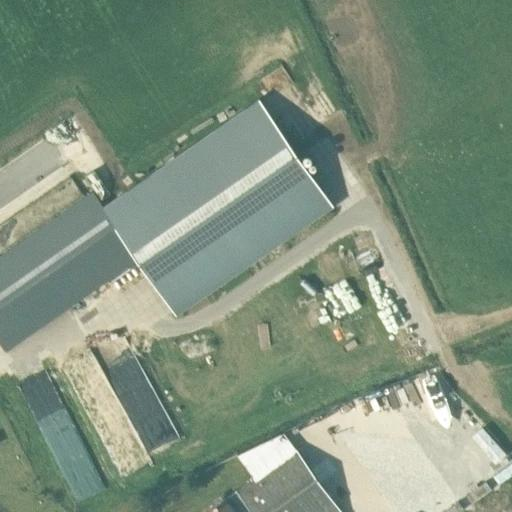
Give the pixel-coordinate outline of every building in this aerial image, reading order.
[(258,99),(104,206),(92,190),(0,254),(0,343),(6,352),(140,258),(178,312),(332,205),(258,99)] [(0,175),(0,209),(58,172),(43,148),(0,175)] [(336,265),(309,274),(318,299),(344,289),(336,265)] [(358,303),(367,322),(395,308),(386,290),(358,303)] [(330,301),(345,332),(363,324),(348,293),(330,301)] [(210,358),(246,409),(336,346),(300,295),(210,358)] [(130,337),(98,352),(112,383),(139,371),(149,394),(155,392),(130,337)] [(438,418),(454,417),(453,401),(384,405),(386,435),(438,432),(438,418)] [(481,414),(460,433),(484,458),(505,439),(481,414)] [(205,511),(342,511),(295,446),(225,497),(225,496),(204,510),(205,511)] [(444,491),(452,501),(438,511),(463,511),(486,495),(469,472),(444,491)]
